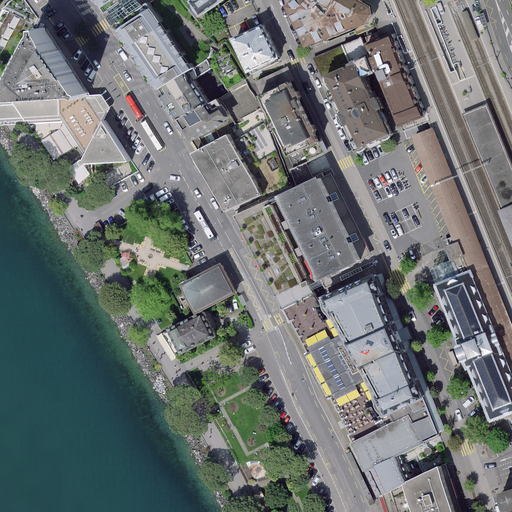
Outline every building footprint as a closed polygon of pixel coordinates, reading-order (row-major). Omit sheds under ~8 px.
[(101,0),(111,13),(120,8),(131,0),(101,0)] [(131,0),(120,8),(131,24),(159,6),(154,0),(131,0)] [(188,0),(200,16),(222,0),(188,0)] [(371,2),(367,0),(288,0),(287,1),(305,42),(367,19),(373,10),(371,2)] [(131,24),(122,30),(152,76),(156,85),(196,59),(159,6),(131,24)] [(265,25),(232,40),(247,73),(280,59),(265,25)] [(136,157),(49,28),(14,98),(0,99),(0,125),(1,126),(17,125),(65,121),(93,159),(136,157)] [(380,54),(374,57),(379,69),(402,125),(429,116),(396,35),(376,43),(380,54)] [(364,36),(349,43),(358,64),(374,57),(364,36)] [(327,53),(336,74),(358,64),(349,43),(327,53)] [(358,64),(336,74),(345,94),(353,111),(360,127),(368,145),(372,143),(394,133),(368,74),(379,69),(374,57),(358,64)] [(205,72),(196,59),(156,85),(196,144),(230,123),(229,118),(234,115),(222,97),(215,102),(199,76),(205,72)] [(290,155),(322,143),(294,81),(264,95),(290,155)] [(253,101),(253,91),(244,91),(244,102),(253,101)] [(511,155),(491,103),(461,115),(499,211),(511,242),(511,155)] [(230,123),(196,144),(201,153),(236,133),(230,123)] [(511,369),(511,319),(434,127),(417,134),(458,235),(461,242),(472,271),(511,369)] [(236,133),(201,153),(234,211),(270,191),(236,133)] [(310,164),(294,166),(297,182),(313,179),(310,164)] [(335,200),(324,178),(283,198),(323,277),(323,279),(325,282),(360,265),(365,262),(352,236),(335,200)] [(323,277),(283,198),(247,217),(291,307),(317,294),(312,285),(311,283),(323,277)] [(458,235),(448,239),(449,242),(450,246),(458,243),(461,242),(458,235)] [(438,275),(441,283),(445,281),(472,271),(461,242),(458,243),(450,246),(448,247),(454,261),(435,268),(438,275)] [(362,269),(360,265),(325,282),(323,279),(312,285),(317,294),(318,293),(364,271),(362,269)] [(219,266),(179,288),(193,314),(202,310),(233,293),(219,266)] [(441,283),(439,284),(466,351),(494,419),(511,411),(511,368),(481,291),(474,272),(473,270),(472,271),(445,281),(441,283)] [(383,274),(330,298),(348,332),(375,382),(393,418),(410,409),(425,438),(444,430),(383,274)] [(348,332),(330,298),(322,302),(319,298),(317,294),(291,307),(293,311),(313,349),(348,332)] [(215,336),(202,310),(193,314),(163,330),(177,356),(215,336)] [(313,349),(338,401),(375,382),(348,332),(313,349)] [(338,401),(356,436),(393,418),(375,382),(338,401)] [(393,418),(356,436),(371,465),(399,451),(425,438),(410,409),(393,418)] [(214,441),(209,443),(216,455),(220,453),(214,441)] [(399,451),(371,465),(377,479),(384,492),(412,478),(406,465),(399,451)] [(462,511),(447,460),(412,478),(422,511),(462,511)] [(422,511),(412,478),(384,492),(389,511),(422,511)]
